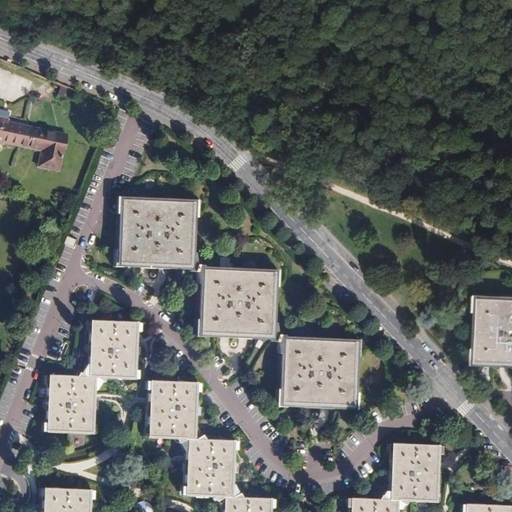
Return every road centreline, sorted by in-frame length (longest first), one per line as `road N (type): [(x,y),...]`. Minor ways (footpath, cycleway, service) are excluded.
road 1 (residential): [(450,388),(425,418),(392,424),(333,476),(292,475),(272,462),(158,320),(75,277)]
road 2 (tertiary): [(450,388),(210,138),(146,99)]
road 3 (residential): [(0,465),(75,277)]
road 4 (residential): [(75,277),(137,125)]
road 5 (tertiary): [(27,54),(146,99)]
